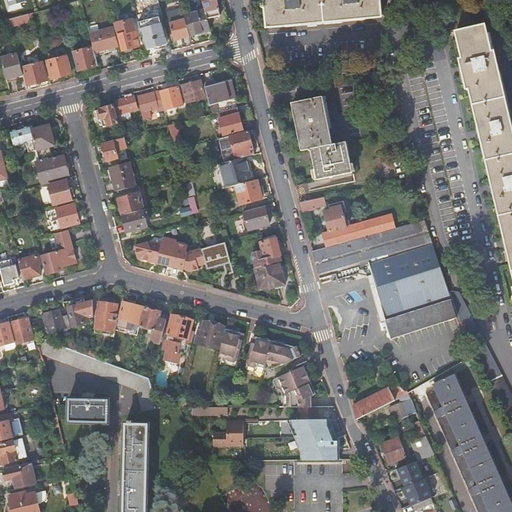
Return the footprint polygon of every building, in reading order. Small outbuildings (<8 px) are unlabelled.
[(24,0),(23,0),(3,0),(7,12),(22,8),(20,1),(24,0)] [(83,6),(81,0),(80,0),(70,3),(71,9),(83,6)] [(202,0),(205,10),(208,18),(221,15),(216,0),(202,0)] [(380,0),(265,0),(267,27),(382,19),(380,0)] [(205,10),(185,15),(186,19),(190,36),(211,30),(208,18),(205,10)] [(14,16),(14,23),(31,21),(31,14),(14,16)] [(174,39),(190,36),(186,19),(170,23),(174,39)] [(119,45),(114,27),(108,29),(106,21),(88,26),(93,47),(95,52),(119,45)] [(161,22),(143,27),(147,44),(166,39),(161,22)] [(123,34),(119,35),(123,50),(125,50),(127,51),(131,50),(133,48),(140,46),(137,35),(140,35),(139,30),(135,31),(134,25),(121,28),(123,34)] [(511,182),(474,25),(441,33),(511,328),(511,182)] [(78,70),(98,65),(95,52),(93,47),(73,52),(78,70)] [(23,75),(18,53),(1,57),(6,79),(23,75)] [(66,55),(47,60),(52,79),(57,78),(58,81),(62,79),(62,76),(71,74),(66,55)] [(43,62),(24,67),(28,85),(47,80),(43,62)] [(342,74),(334,76),(336,86),(344,84),(342,74)] [(200,81),(181,86),(186,103),(205,98),(200,81)] [(204,84),(212,114),(218,112),(216,106),(220,105),(235,101),(236,101),(231,81),(216,85),(212,86),(211,82),(204,84)] [(164,106),(165,110),(183,105),(178,87),(160,92),(164,106)] [(164,106),(160,92),(140,97),(142,104),(141,105),(142,112),(164,106)] [(116,114),(141,108),(137,96),(113,102),(114,105),(116,114)] [(303,141),(305,150),(309,149),(334,144),(330,128),(333,127),(326,96),(295,102),(299,124),(297,125),(300,141),(303,141)] [(108,126),(119,123),(116,114),(114,105),(99,109),(102,119),(106,118),(108,126)] [(244,131),(237,107),(236,107),(221,111),(218,112),(225,136),(244,131)] [(40,159),(48,157),(53,156),(50,147),(55,145),(49,123),(31,127),(40,159)] [(176,123),(169,126),(175,150),(180,148),(183,148),(176,123)] [(26,137),(33,161),(36,160),(40,159),(31,127),(30,124),(10,129),(13,141),(26,137)] [(245,157),(255,155),(253,149),(249,131),(230,135),(235,154),(236,159),(245,157)] [(123,138),(113,141),(113,142),(103,145),(107,162),(118,159),(116,151),(127,148),(124,137),(123,138)] [(350,162),(346,141),(334,144),(309,149),(310,151),(311,151),(315,170),(317,179),(353,172),(352,171),(350,162)] [(180,148),(175,150),(178,162),(184,160),(180,148)] [(36,160),(43,185),(55,181),(54,179),(69,175),(64,156),(49,159),(48,157),(40,159),(36,160)] [(236,159),(220,164),(226,188),(236,185),(255,180),(250,162),(247,162),(245,157),(236,159)] [(135,186),(128,162),(110,167),(110,170),(113,180),(116,191),(135,186)] [(67,180),(49,185),(54,205),(72,200),(67,180)] [(258,180),(255,180),(236,185),(241,204),(262,199),(258,180)] [(143,210),(144,210),(139,192),(122,197),(123,202),(120,203),(123,215),(143,210)] [(190,197),(193,212),(198,211),(196,196),(190,197)] [(328,205),(326,197),(301,203),(303,212),(317,209),(316,208),(328,205)] [(74,205),(57,209),(62,227),(79,223),(74,205)] [(269,224),(264,206),(243,211),(248,229),(269,224)] [(323,234),(327,247),(396,227),(392,215),(350,226),(348,227),(345,219),(348,219),(347,216),(345,217),(343,208),(325,213),(330,232),(323,234)] [(143,210),(123,215),(127,232),(147,226),(143,210)] [(40,211),(30,214),(31,219),(42,217),(40,211)] [(457,317),(450,293),(425,219),(396,227),(327,247),(313,251),(320,276),(365,264),(372,288),(386,340),(449,319),(457,317)] [(171,262),(176,240),(165,237),(163,238),(161,245),(148,242),(135,246),(138,258),(157,263),(170,266),(171,262)] [(255,268),(279,262),(277,256),(281,255),(276,238),(260,242),(263,251),(254,253),(251,257),(252,261),(254,262),(255,265),(255,268)] [(203,253),(201,249),(188,252),(186,252),(188,245),(176,242),(171,262),(170,266),(183,269),(191,271),(199,269),(198,265),(205,263),(203,253)] [(219,249),(203,253),(205,263),(209,276),(225,271),(219,249)] [(59,251),(43,255),(48,274),(64,269),(63,263),(65,263),(63,256),(61,256),(59,251)] [(39,255),(19,260),(20,264),(24,277),(24,278),(41,274),(38,262),(40,261),(39,255)] [(15,279),(24,277),(20,264),(14,266),(12,260),(1,263),(3,273),(5,281),(7,285),(16,282),(15,279)] [(255,268),(259,286),(260,290),(261,289),(260,286),(267,284),(268,288),(285,284),(279,262),(255,268)] [(473,355),(511,430),(511,397),(460,292),(452,291),(450,293),(457,317),(461,326),(464,324),(473,355)] [(89,317),(93,316),(93,299),(84,302),(85,303),(77,305),(77,304),(75,304),(74,304),(73,304),(72,305),(71,305),(70,306),(69,306),(70,307),(68,307),(73,325),(90,321),(89,317)] [(99,301),(95,329),(115,332),(118,314),(116,314),(118,304),(99,301)] [(124,302),(117,326),(128,328),(130,321),(138,323),(143,307),(124,302)] [(156,342),(161,343),(168,315),(160,314),(161,311),(159,311),(159,308),(154,307),(154,308),(148,306),(147,308),(146,307),(141,326),(149,328),(148,332),(152,335),(152,337),(156,342)] [(65,329),(65,328),(62,318),(60,310),(43,315),(45,326),(47,325),(49,333),(65,329)] [(193,320),(173,314),(163,350),(167,351),(164,361),(179,364),(181,354),(188,356),(194,334),(190,333),(193,320)] [(71,327),(68,316),(62,318),(65,328),(71,327)] [(28,318),(10,322),(15,338),(16,343),(16,344),(33,339),(28,318)] [(15,338),(10,322),(0,324),(0,346),(16,343),(15,338)] [(199,331),(195,342),(218,349),(224,327),(205,322),(202,332),(199,331)] [(245,332),(227,327),(218,360),(225,361),(227,364),(234,366),(237,364),(245,332)] [(296,345),(254,334),(247,363),(246,369),(247,371),(254,373),(257,372),(264,374),(268,361),(286,364),(305,357),(302,346),(297,348),(296,345)] [(59,338),(57,343),(77,350),(74,340),(67,341),(59,338)] [(40,349),(41,353),(137,388),(142,410),(156,408),(156,407),(150,378),(128,370),(111,363),(95,357),(77,350),(57,343),(46,339),(39,347),(40,349)] [(76,346),(77,350),(95,357),(94,353),(76,346)] [(19,354),(21,363),(42,358),(41,353),(40,349),(19,354)] [(285,402),(285,407),(302,407),(311,407),(311,395),(315,393),(311,382),(310,382),(304,364),(274,377),(273,380),(276,387),(278,388),(285,402)] [(511,511),(511,501),(456,373),(433,383),(435,387),(426,391),(479,511),(511,511)] [(397,386),(401,395),(407,392),(402,382),(397,386)] [(401,396),(401,395),(397,386),(391,388),(390,386),(355,404),(359,418),(401,396)] [(108,399),(92,399),(91,399),(83,393),(83,398),(82,398),(69,398),(68,421),(108,422),(108,399)] [(181,394),(178,407),(179,407),(186,407),(189,396),(181,394)] [(216,407),(206,407),(203,407),(203,415),(218,415),(216,407)] [(217,407),(216,407),(218,415),(227,415),(227,416),(228,416),(228,407),(226,407),(217,407)] [(311,407),(302,407),(302,415),(301,419),(315,419),(315,415),(315,407),(311,407)] [(435,454),(417,412),(401,419),(418,460),(420,459),(435,454)] [(12,420),(10,413),(0,415),(0,440),(13,438),(9,420),(12,420)] [(125,422),(125,441),(125,442),(120,442),(125,451),(125,452),(125,483),(121,483),(125,492),(125,493),(124,511),(147,511),(148,423),(132,422),(132,420),(127,420),(127,422),(125,422)] [(329,420),(286,421),(299,452),(299,461),(339,460),(339,447),(329,420)] [(222,433),(225,445),(244,445),(244,444),(244,421),(227,421),(227,433),(222,433)] [(214,445),(225,445),(222,433),(214,433),(214,445)] [(23,438),(14,440),(18,459),(27,457),(23,438)] [(399,438),(382,444),(389,462),(405,456),(399,438)] [(5,469),(19,465),(18,460),(18,459),(14,440),(0,443),(0,457),(2,464),(3,463),(5,469)] [(418,460),(398,469),(405,486),(425,477),(418,460)] [(32,474),(29,462),(20,464),(20,465),(19,465),(5,469),(4,469),(6,480),(14,478),(15,481),(17,488),(36,483),(34,474),(32,474)] [(425,477),(405,486),(413,504),(433,495),(425,477)] [(40,511),(36,493),(27,495),(26,491),(10,495),(11,499),(10,499),(12,511),(40,511)] [(434,503),(431,498),(413,505),(415,511),(434,503)]
